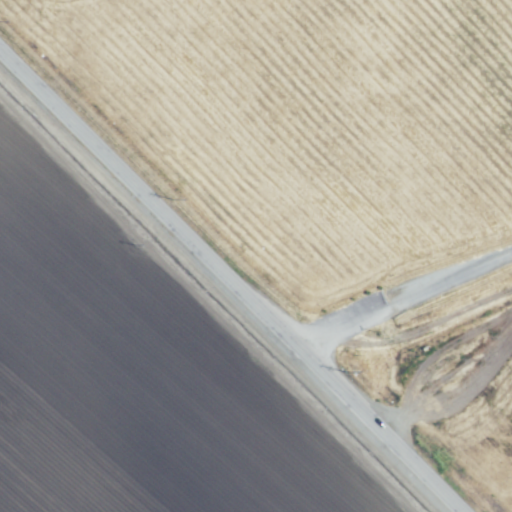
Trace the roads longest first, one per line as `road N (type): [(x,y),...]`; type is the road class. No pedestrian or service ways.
road 1 (tertiary): [(451,511),(0,64)]
road 2 (residential): [(295,355),(511,263)]
